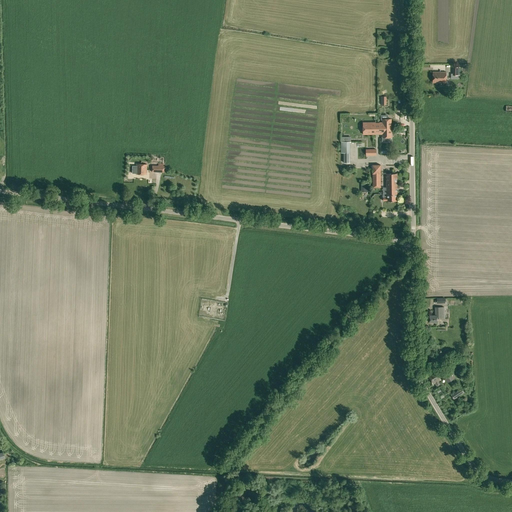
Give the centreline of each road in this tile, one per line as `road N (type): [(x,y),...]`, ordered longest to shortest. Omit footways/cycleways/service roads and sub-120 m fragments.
road 1 (unclassified): [(0,191),(414,242)]
road 2 (track): [(222,511),(226,467),(414,242)]
road 3 (unclassified): [(511,482),(474,466),(424,388),(414,242)]
road 4 (unclassified): [(414,242),(414,0)]
